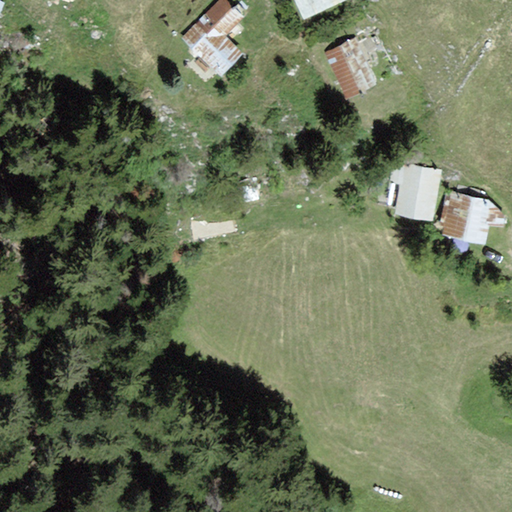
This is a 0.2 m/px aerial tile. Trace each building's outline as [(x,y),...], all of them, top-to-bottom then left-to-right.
[(242,18),(225,0),(223,0),(185,36),(203,55),(191,66),(205,81),(216,70),(221,75),(244,54),(225,34),(242,18)] [(340,0),(300,0),(306,14),(340,0)] [(355,41),(329,54),(349,95),(375,82),(355,41)] [(439,171),(395,164),(392,184),(400,185),(396,212),(431,217),(439,171)] [(487,201),(449,192),(440,229),(483,240),(487,221),(497,224),(499,212),(485,208),(487,201)]
